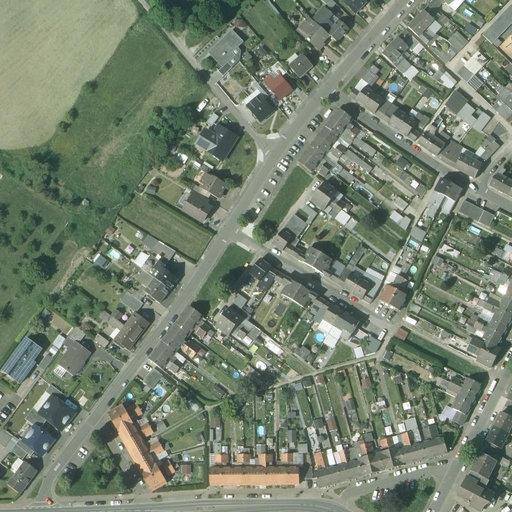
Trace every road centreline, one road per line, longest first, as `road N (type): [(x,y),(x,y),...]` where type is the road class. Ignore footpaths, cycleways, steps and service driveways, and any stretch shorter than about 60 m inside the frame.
road 1 (residential): [(93,422),(226,229)]
road 2 (residential): [(226,229),(395,326)]
road 3 (tertiary): [(332,510),(145,509)]
road 4 (residential): [(474,188),(324,93)]
road 5 (residential): [(449,473),(511,355)]
road 6 (residential): [(449,473),(429,470),(344,492),(332,510)]
road 7 (residential): [(192,62),(273,158)]
road 8 (residential): [(324,93),(406,0)]
